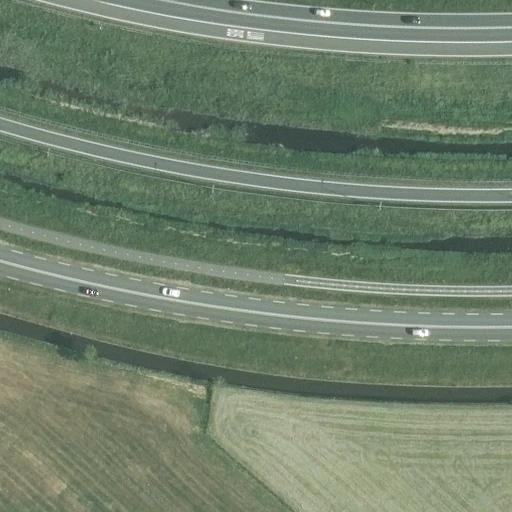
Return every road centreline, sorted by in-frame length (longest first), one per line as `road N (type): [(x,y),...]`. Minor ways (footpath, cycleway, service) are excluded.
road 1 (trunk): [(0,128),(216,180),(511,199)]
road 2 (secondary): [(511,325),(270,314),(155,298),(0,260)]
road 3 (trunk): [(158,0),(373,27),(511,27)]
